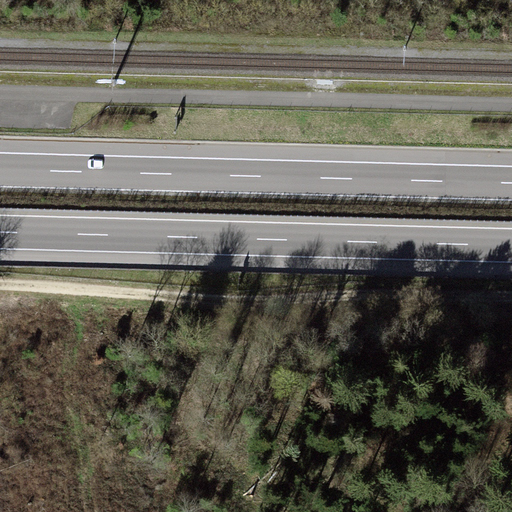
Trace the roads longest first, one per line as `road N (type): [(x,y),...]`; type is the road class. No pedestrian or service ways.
road 1 (track): [(511,302),(379,294),(217,301),(0,287)]
road 2 (motorway): [(0,232),(511,246)]
road 3 (motorway): [(511,183),(0,170)]
